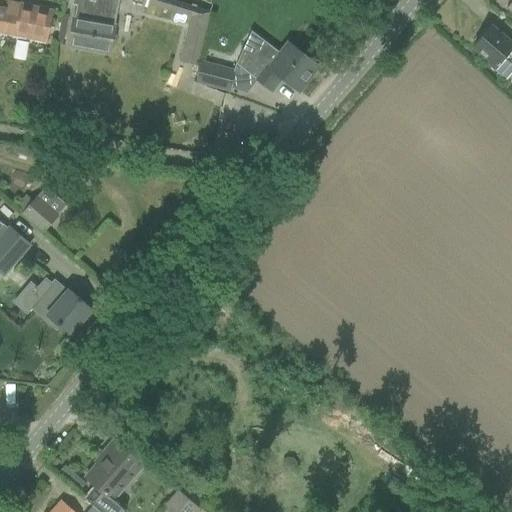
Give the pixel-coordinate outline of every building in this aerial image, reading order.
[(74,17),(68,47),(109,54),(118,0),(72,0),(72,5),(77,6),(75,17),(74,17)] [(170,0),(148,0),(147,3),(191,17),(180,61),(193,65),(207,12),(170,0)] [(0,32),(46,42),(52,11),(8,3),(5,15),(0,14),(0,32)] [(479,33),(481,36),(473,46),(485,57),(482,60),(511,84),(511,45),(490,26),(488,29),(483,28),(479,33)] [(318,66),(288,44),(281,54),(266,43),(252,61),(249,59),(241,68),(271,91),(281,78),(299,91),(318,66)] [(196,81),(229,90),(234,72),(201,63),(196,81)] [(59,216),(36,196),(21,214),(43,234),(59,216)] [(9,226),(0,235),(0,274),(4,277),(31,246),(9,226)] [(30,282),(12,302),(26,315),(32,309),(55,329),(58,326),(69,335),(70,334),(73,336),(81,327),(78,324),(84,318),(91,310),(70,291),(69,293),(54,280),(51,283),(43,293),(37,287),(30,282)] [(95,485),(83,499),(92,506),(98,511),(122,511),(127,507),(115,497),(142,466),(113,441),(102,453),(105,456),(97,465),(86,478),(95,485)] [(64,466),(59,472),(80,490),(86,484),(64,466)] [(162,511),(198,511),(200,510),(175,490),(160,509),(162,511)] [(72,511),(60,501),(50,511),(98,511),(92,506),(86,511),(72,511)]
